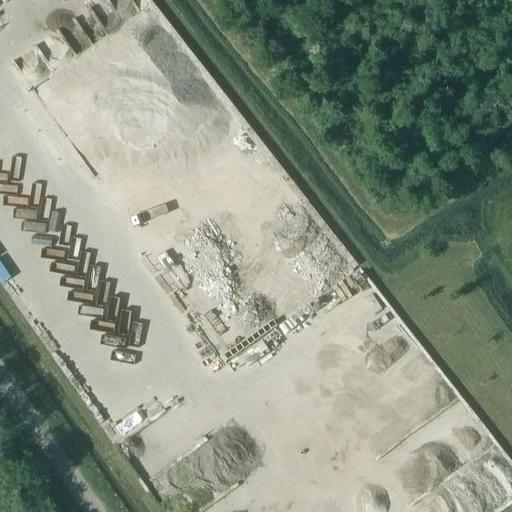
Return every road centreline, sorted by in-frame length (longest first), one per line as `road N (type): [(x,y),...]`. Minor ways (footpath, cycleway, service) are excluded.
road 1 (track): [(495,236),(469,249),(449,246),(399,274),(373,272),(164,0)]
road 2 (track): [(205,0),(386,220),(511,159)]
road 3 (unclassified): [(93,511),(0,377)]
